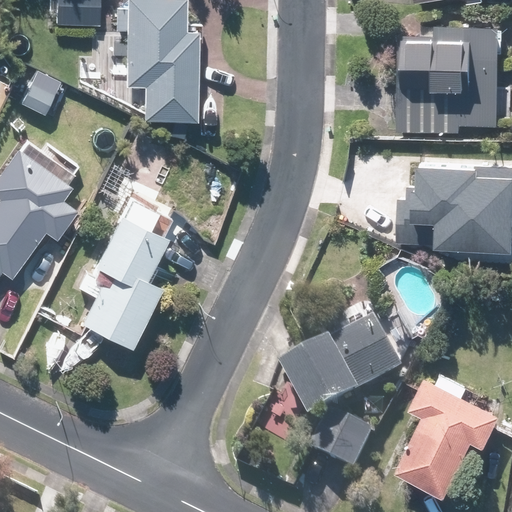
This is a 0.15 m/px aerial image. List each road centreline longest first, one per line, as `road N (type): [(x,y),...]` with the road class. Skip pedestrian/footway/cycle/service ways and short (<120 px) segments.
road 1 (residential): [(152,486),(279,230),(293,176),(299,0)]
road 2 (residential): [(0,413),(152,486)]
